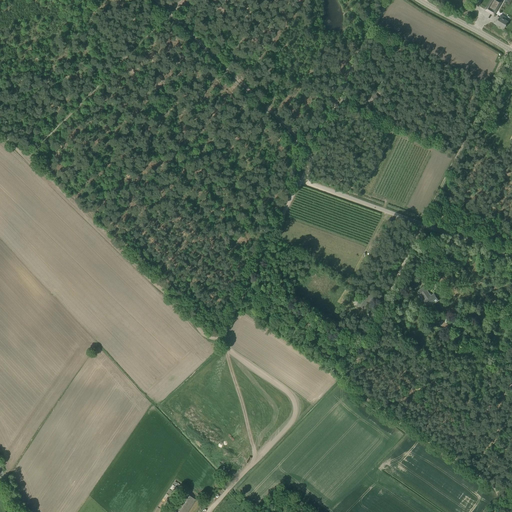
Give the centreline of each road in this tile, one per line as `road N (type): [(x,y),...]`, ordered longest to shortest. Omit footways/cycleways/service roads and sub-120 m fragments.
road 1 (track): [(492,511),(505,495),(340,384),(421,222)]
road 2 (unclassified): [(511,253),(301,180)]
road 3 (track): [(311,157),(157,0)]
